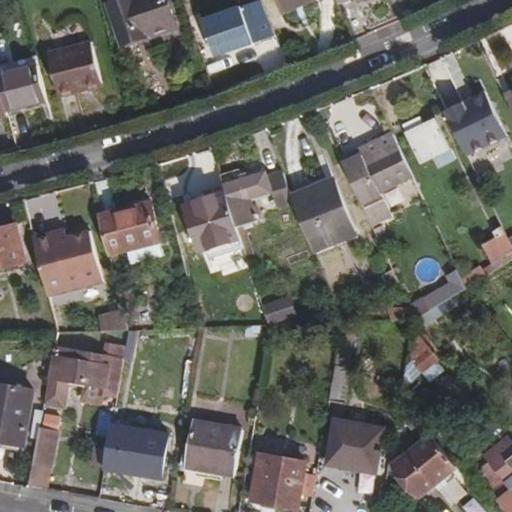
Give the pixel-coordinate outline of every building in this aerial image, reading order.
[(167,0),(120,0),(110,4),(124,47),(144,40),(148,53),(182,41),(167,0)] [(315,0),(275,0),(282,14),(315,0)] [(215,57),(277,38),(262,1),(203,20),(215,57)] [(511,47),(511,26),(502,33),(511,47)] [(61,98),(80,93),(79,88),(102,82),(92,44),(50,55),(61,98)] [(0,76),(40,67),(37,58),(0,67),(0,76)] [(49,102),(40,67),(0,76),(0,81),(0,85),(8,112),(49,102)] [(473,96),(463,72),(453,77),(462,100),(473,96)] [(79,88),(80,93),(103,87),(102,82),(79,88)] [(0,119),(9,117),(8,112),(0,85),(0,84),(0,119)] [(511,85),(502,91),(511,109),(511,85)] [(487,95),(465,106),(470,115),(492,104),(487,95)] [(508,136),(492,104),(470,115),(465,106),(448,115),(469,156),(508,136)] [(427,128),(423,120),(405,127),(422,162),(448,150),(436,123),(427,128)] [(416,179),(396,138),(343,160),(373,226),(393,218),(382,193),(416,179)] [(292,193),(285,175),(269,180),(267,174),(243,181),(240,170),(221,176),(227,193),(239,228),(258,222),(252,201),(273,194),(279,209),(296,203),(294,199),(292,193)] [(335,176),(292,193),(294,199),(337,182),(335,176)] [(337,182),(294,199),(296,203),(316,252),(357,235),(337,182)] [(239,228),(227,193),(186,206),(200,252),(241,238),(239,228)] [(154,204),(101,217),(110,255),(129,251),(162,242),(154,204)] [(0,270),(28,264),(18,226),(0,230),(0,270)] [(511,261),(511,241),(504,228),(495,233),(499,240),(485,248),(496,272),(511,261)] [(65,231),(55,233),(57,241),(67,238),(65,231)] [(55,233),(34,239),(50,301),(105,286),(91,232),(67,238),(57,241),(55,233)] [(166,256),(162,242),(129,251),(132,264),(166,256)] [(482,266),(463,279),(467,290),(487,278),(482,266)] [(267,297),(268,321),(299,319),(297,295),(267,297)] [(414,309),(413,312),(416,320),(433,311),(428,301),(414,309)] [(131,331),(130,312),(101,313),(102,333),(131,331)] [(416,320),(413,312),(394,312),(393,321),(416,320)] [(263,327),(249,327),(250,336),(263,336),(263,327)] [(442,363),(422,339),(415,344),(412,362),(431,385),(446,373),(439,365),(442,363)] [(119,398),(125,361),(56,351),(51,379),(107,389),(106,395),(119,398)] [(353,371),(337,368),(331,403),(347,405),(353,371)] [(0,442),(26,447),(35,394),(0,387),(0,442)] [(196,423),(186,474),(223,482),(224,474),(237,476),(245,432),(196,423)] [(337,424),(329,467),(377,474),(384,431),(337,424)] [(112,437),(106,469),(163,478),(170,437),(125,429),(124,439),(112,437)] [(58,438),(41,435),(35,464),(53,467),(58,438)] [(458,468),(433,437),(396,467),(424,505),(439,494),(434,488),(458,468)] [(506,511),(511,511),(511,451),(504,442),(483,460),(510,492),(498,502),(506,511)] [(303,491),(315,493),(318,479),(305,478),(307,463),(260,456),(252,502),(299,509),(303,491)] [(439,494),(463,474),(458,468),(434,488),(439,494)]
